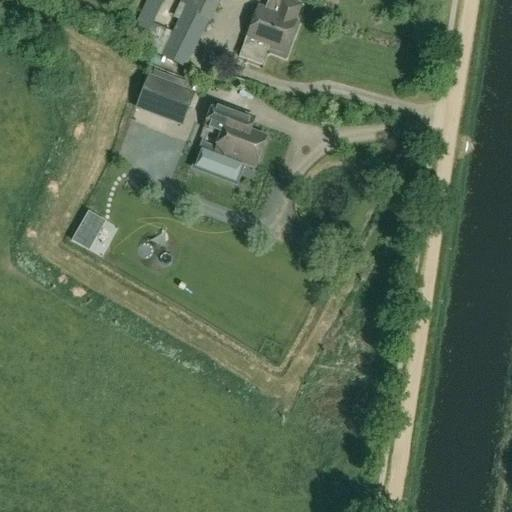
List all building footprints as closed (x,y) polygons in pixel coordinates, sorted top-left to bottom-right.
[(216,4),(219,5),(220,0),(180,0),(181,0),(188,4),(161,57),(183,68),(216,4)] [(296,21),(295,21),(300,6),(282,0),(279,0),(275,14),(257,7),(245,41),(283,55),(296,21)] [(193,96),(148,79),(141,99),(152,103),(155,95),(177,104),(174,111),(185,116),(193,96)] [(254,168),(265,139),(239,130),(244,117),(214,105),(205,129),(222,136),(215,153),(254,168)] [(173,178),(186,142),(156,131),(144,167),(173,178)]
